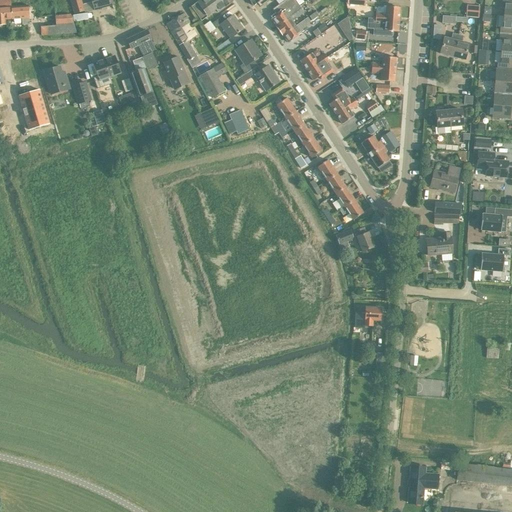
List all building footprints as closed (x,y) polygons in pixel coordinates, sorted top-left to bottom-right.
[(11,19),(11,7),(10,0),(0,0),(0,24),(5,24),(5,20),(11,19)] [(80,0),(70,0),(74,14),(84,11),(80,0)] [(90,0),(94,11),(101,9),(113,5),(111,0),(90,0)] [(200,0),(190,8),(199,20),(209,13),(209,14),(215,10),(217,13),(232,2),(230,0),(200,0)] [(504,16),(511,16),(511,0),(502,0),(502,4),(505,4),(504,16)] [(467,5),(466,17),(478,18),(479,6),(467,5)] [(11,7),(11,19),(21,18),(21,24),(29,24),(28,6),(11,7)] [(277,28),(301,10),(298,6),(293,9),(294,10),(292,12),(289,7),(271,20),(276,27),(277,28)] [(375,14),(375,19),(399,20),(399,9),(386,8),(385,16),(382,15),(382,14),(375,14)] [(282,35),(295,26),(292,22),(298,17),(298,16),(303,13),(301,10),(277,28),(276,27),(275,28),(282,37),(283,36),(282,35)] [(297,24),(308,16),(305,12),(295,20),(297,24)] [(318,16),(316,12),(309,16),(312,20),(318,16)] [(40,27),(41,36),(76,33),(70,15),(55,16),(55,25),(40,27)] [(184,31),(190,27),(183,15),(166,24),(172,34),(182,28),(184,31)] [(229,39),(242,29),(232,16),(224,21),(221,17),(211,24),(209,22),(203,26),(209,33),(219,25),(229,39)] [(500,34),(511,34),(511,16),(504,16),(503,28),(500,28),(500,34)] [(347,17),(337,24),(342,33),(349,28),(347,17)] [(282,35),(283,36),(288,43),(301,34),(300,33),(306,29),(304,25),(309,21),(307,18),(295,26),(282,35)] [(367,18),(366,28),(373,29),(372,35),(391,36),(391,32),(398,32),(399,20),(375,19),(367,18)] [(317,30),(321,34),(325,31),(322,26),(317,29),(317,30)] [(184,31),(182,28),(172,34),(178,46),(187,61),(192,58),(184,43),(195,36),(190,27),(184,31)] [(316,38),(321,34),(317,30),(313,33),(316,38)] [(155,50),(146,31),(126,41),(130,49),(137,46),(142,56),(155,50)] [(365,31),(350,31),(352,42),(364,43),(365,31)] [(440,54),(451,57),(456,41),(457,35),(452,33),(451,40),(444,38),(440,54)] [(501,52),(511,52),(511,34),(500,34),(499,40),(502,40),(501,52)] [(456,41),(451,57),(464,60),(468,45),(461,43),(463,36),(457,35),(456,41)] [(250,46),(248,42),(234,51),(243,64),(239,67),(244,75),(249,71),(257,66),(253,61),(261,56),(253,44),(250,46)] [(221,44),(215,48),(219,54),(225,49),(221,44)] [(511,52),(501,52),(500,64),(498,64),(497,70),(511,71),(511,65),(511,52)] [(147,71),(157,67),(152,53),(141,57),(147,71)] [(311,54),(300,61),(306,71),(320,62),(326,58),(323,54),(318,57),(318,59),(316,61),(311,54)] [(34,57),(25,59),(29,72),(32,71),(33,78),(40,76),(34,57)] [(103,60),(109,77),(120,73),(114,57),(103,60)] [(143,64),(141,58),(132,61),(134,68),(143,64)] [(189,84),(184,73),(178,58),(163,64),(167,72),(161,74),(164,82),(169,80),(174,90),(189,84)] [(320,62),(306,71),(313,81),(318,77),(320,80),(333,71),(328,63),(329,62),(326,58),(320,62)] [(371,69),(395,70),(396,59),(382,58),(381,66),(378,65),(378,64),(371,63),(371,69)] [(109,77),(103,60),(93,64),(97,76),(93,78),(97,89),(111,84),(109,77)] [(199,73),(211,69),(208,62),(197,66),(199,73)] [(151,91),(143,69),(145,69),(143,64),(134,68),(136,72),(130,74),(139,96),(140,96),(144,109),(157,105),(152,91),(151,91)] [(265,91),(278,83),(268,66),(254,75),(265,91)] [(66,89),(69,88),(64,73),(61,74),(59,67),(44,72),(51,95),(66,90),(66,89)] [(224,68),(213,74),(215,78),(226,72),(224,68)] [(361,77),(355,69),(341,78),(347,87),(361,77)] [(395,70),(371,69),(371,73),(377,74),(377,72),(381,72),(380,81),(394,82),(395,70)] [(495,82),(511,83),(511,73),(511,71),(497,70),(496,70),(495,82)] [(212,99),(223,92),(215,78),(213,74),(211,71),(200,77),(212,99)] [(239,86),(253,77),(249,71),(244,75),(236,80),(239,86)] [(362,77),(354,83),(361,93),(369,88),(362,77)] [(121,82),(125,93),(132,90),(128,79),(121,82)] [(494,94),(509,95),(509,93),(511,93),(511,87),(511,83),(495,82),(494,94)] [(88,101),(90,100),(85,83),(73,87),(78,104),(79,104),(88,101)] [(389,93),(389,86),(376,85),(376,92),(389,93)] [(334,101),(329,104),(335,114),(355,101),(352,97),(349,99),(342,88),(331,96),(334,101)] [(28,130),(48,124),(38,90),(18,96),(28,130)] [(131,93),(123,96),(126,102),(134,99),(131,93)] [(493,106),(511,107),(511,98),(509,97),(509,95),(494,94),(493,106)] [(472,106),(473,98),(465,97),(464,105),(472,106)] [(285,119),(295,112),(286,99),(276,106),(285,119)] [(88,101),(79,104),(81,109),(89,107),(88,101)] [(355,101),(335,114),(342,124),(353,116),(349,110),(351,108),(352,109),(358,105),(355,101)] [(378,107),(373,101),(365,107),(369,113),(378,107)] [(106,104),(100,105),(102,112),(108,111),(106,104)] [(378,107),(369,113),(372,117),(383,110),(381,106),(378,107)] [(511,107),(493,106),(492,118),(507,119),(507,117),(510,117),(511,107)] [(208,110),(199,114),(205,127),(214,123),(208,110)] [(450,127),(462,126),(461,110),(448,111),(450,127)] [(101,111),(93,113),(97,126),(105,123),(101,111)] [(231,120),(224,123),(229,134),(235,132),(236,134),(248,130),(240,111),(229,115),(231,120)] [(450,127),(448,111),(436,113),(437,128),(445,128),(445,133),(450,133),(450,127)] [(295,112),(285,119),(293,132),(303,125),(295,112)] [(275,126),(271,119),(267,122),(271,129),(275,126)] [(167,123),(159,126),(163,135),(171,132),(167,123)] [(303,125),(293,132),(302,145),(312,138),(303,125)] [(367,128),(366,129),(370,135),(377,130),(373,125),(367,128)] [(92,127),(88,128),(91,137),(97,135),(95,126),(92,127)] [(279,133),(275,126),(271,129),(275,135),(279,133)] [(385,145),(395,139),(390,132),(380,138),(385,145)] [(171,134),(164,137),(168,146),(175,143),(171,134)] [(369,156),(384,146),(380,141),(377,143),(373,136),(361,144),(369,156)] [(490,139),(476,137),(475,146),(490,148),(490,139)] [(312,138),(302,145),(311,158),(321,151),(312,138)] [(395,139),(385,145),(389,152),(399,145),(395,139)] [(286,146),(290,153),(294,150),(291,144),(286,146)] [(384,146),(369,156),(377,168),(389,160),(384,154),(387,152),(384,146)] [(294,150),(290,153),(294,159),(298,156),(294,150)] [(508,169),(509,165),(508,164),(508,163),(493,161),(494,154),(478,153),(477,166),(486,167),(485,176),(507,178),(507,170),(508,169)] [(298,156),(294,159),(299,167),(305,164),(300,155),(298,156)] [(326,181),(336,174),(327,161),(317,168),(326,181)] [(447,175),(434,171),(430,187),(453,193),(460,170),(450,167),(450,170),(448,169),(447,175)] [(428,170),(424,185),(430,187),(434,171),(428,170)] [(336,174),(326,181),(334,194),(344,187),(336,174)] [(313,189),(317,187),(313,180),(309,183),(313,189)] [(344,187),(334,194),(343,207),(353,200),(344,187)] [(343,207),(339,210),(343,216),(347,213),(352,220),(362,214),(353,200),(343,207)] [(435,203),(434,213),(460,215),(460,214),(461,205),(435,203)] [(482,214),(480,231),(500,233),(500,232),(505,233),(507,217),(511,217),(511,210),(494,208),(493,215),(482,214)] [(327,218),(331,215),(327,209),(323,212),(327,218)] [(331,215),(327,218),(330,224),(335,221),(331,215)] [(458,224),(459,215),(446,215),(446,224),(458,224)] [(361,251),(373,247),(367,232),(365,233),(363,228),(353,232),(361,251)] [(336,236),(335,236),(337,242),(338,241),(340,240),(345,239),(347,242),(353,239),(350,231),(336,236)] [(440,239),(426,240),(427,256),(441,255),(442,261),(452,260),(451,254),(450,238),(450,233),(440,234),(440,239)] [(508,256),(509,250),(498,249),(498,255),(481,254),(480,271),(502,272),(504,256),(508,256)] [(380,320),(381,308),(365,307),(365,314),(361,313),(361,312),(356,312),(355,327),(360,327),(361,319),(365,320),(364,325),(372,326),(373,320),(380,320)] [(486,348),(486,358),(498,358),(498,348),(486,348)] [(511,485),(511,469),(458,463),(456,479),(511,485)] [(436,487),(437,475),(424,474),(424,467),(412,466),(409,502),(421,503),(423,486),(436,487)]
